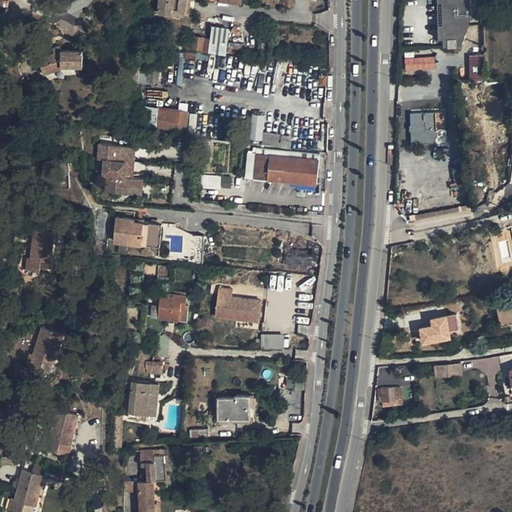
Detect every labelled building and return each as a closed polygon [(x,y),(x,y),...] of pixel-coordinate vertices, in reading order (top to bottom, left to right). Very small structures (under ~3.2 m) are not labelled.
[(0,0),(0,6),(7,8),(9,0),(0,0)] [(185,6),(185,0),(158,0),(158,10),(172,11),(173,5),(185,6)] [(189,13),(189,0),(185,0),(185,6),(173,5),(172,11),(189,13)] [(470,17),(469,0),(436,0),(436,1),(441,1),(441,23),(437,23),(437,38),(442,38),(442,45),(460,45),(470,17)] [(228,29),(214,27),(212,39),(210,52),(225,54),(228,29)] [(185,50),(192,50),(193,47),(194,37),(186,35),(185,50)] [(194,37),(193,47),(202,49),(204,38),(194,37)] [(210,52),(212,39),(204,38),(202,49),(202,51),(210,52)] [(58,52),(43,57),(47,73),(67,67),(66,65),(87,66),(87,50),(66,50),(65,48),(58,50),(58,52)] [(469,80),(482,80),(482,55),(469,55),(469,80)] [(405,72),(435,69),(434,56),(404,59),(405,72)] [(140,64),(124,62),(122,81),(138,83),(140,64)] [(157,107),(155,125),(183,128),(185,110),(157,107)] [(411,114),(412,143),(425,142),(425,128),(430,128),(435,128),(444,128),(443,112),(411,114)] [(252,113),(249,138),(262,140),(265,115),(252,113)] [(444,128),(435,128),(436,142),(445,141),(444,128)] [(103,189),(113,190),(140,192),(141,176),(131,175),(133,145),(96,142),(95,158),(102,159),(101,174),(104,174),(103,189)] [(252,153),(250,177),(313,184),(315,159),(252,153)] [(51,154),(52,172),(67,172),(66,154),(51,154)] [(201,189),(220,188),(220,175),(201,175),(201,189)] [(415,223),(470,212),(470,206),(414,217),(415,223)] [(114,217),(112,241),(159,245),(161,223),(144,221),(144,220),(114,217)] [(53,235),(32,234),(30,263),(26,262),(25,275),(50,277),(52,251),(53,235)] [(266,274),(206,268),(204,282),(265,288),(266,274)] [(217,286),(214,315),(258,319),(260,296),(231,293),(232,287),(217,286)] [(182,320),(184,293),(159,292),(159,293),(155,292),(153,304),(150,304),(149,317),(182,320)] [(511,303),(508,304),(507,300),(497,302),(502,325),(511,323),(511,303)] [(497,302),(491,303),(496,327),(502,325),(497,302)] [(455,315),(429,319),(430,327),(418,329),(420,346),(451,341),(450,332),(458,331),(455,315)] [(45,372),(50,364),(57,368),(73,340),(56,330),(42,356),(38,354),(33,365),(45,372)] [(261,349),(283,348),(283,334),(260,334),(261,349)] [(57,368),(53,376),(58,379),(78,342),(73,340),(57,368)] [(168,381),(169,383),(177,383),(177,380),(178,360),(169,360),(168,381)] [(146,374),(162,375),(163,368),(159,367),(154,367),(154,364),(147,363),(146,374)] [(437,377),(463,375),(461,363),(457,363),(436,365),(437,377)] [(57,368),(50,364),(45,372),(53,376),(57,368)] [(401,369),(378,369),(378,382),(401,382),(401,369)] [(160,384),(132,381),(128,419),(139,420),(139,414),(148,415),(156,416),(160,384)] [(398,392),(397,387),(382,388),(383,391),(383,401),(389,401),(390,405),(399,404),(398,392)] [(220,416),(250,415),(250,405),(254,404),(254,392),(236,392),(237,395),(220,395),(220,416)] [(57,453),(59,444),(68,446),(77,417),(58,412),(51,440),(46,438),(43,449),(57,453)] [(122,415),(112,415),(110,451),(121,449),(122,415)] [(68,446),(66,456),(72,457),(83,418),(77,417),(68,446)] [(208,429),(190,430),(190,438),(208,437),(208,429)] [(68,446),(59,444),(57,453),(66,456),(68,446)] [(139,452),(139,466),(143,466),(144,475),(147,475),(147,479),(164,479),(164,451),(139,452)] [(21,511),(24,503),(32,505),(41,474),(22,469),(15,497),(11,496),(7,507),(21,511)] [(32,505),(30,511),(36,511),(47,476),(41,474),(32,505)] [(151,480),(138,480),(138,511),(152,511),(152,502),(151,480)] [(124,482),(125,492),(137,491),(136,481),(124,482)] [(30,511),(32,505),(24,503),(21,511),(25,511),(30,511)]
